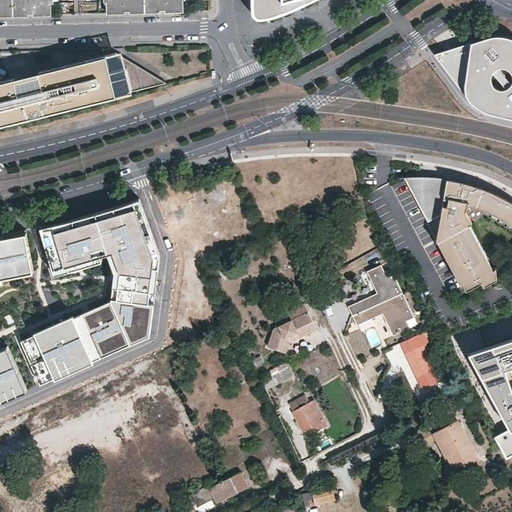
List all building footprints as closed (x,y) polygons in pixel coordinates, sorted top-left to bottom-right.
[(0,0),(0,15),(28,15),(28,12),(34,12),(34,14),(50,14),(50,2),(52,2),(52,0),(0,0)] [(104,0),(105,1),(107,0),(108,12),(124,12),(124,10),(130,10),(130,12),(159,11),(159,9),(166,9),(166,11),(182,10),(182,0),(104,0)] [(252,0),(252,6),(252,8),(253,13),(253,14),(254,15),(255,16),(256,17),(257,18),(258,18),(259,18),(260,18),(262,18),(264,18),(269,17),(274,16),(281,14),(288,11),(297,6),(308,1),(309,0),(252,0)] [(485,37),(435,53),(465,93),(470,99),(475,104),(483,109),(494,112),(511,116),(511,37),(510,37),(501,35),(494,35),(485,37)] [(14,78),(0,81),(0,124),(29,117),(28,114),(31,113),(31,116),(41,113),(41,111),(43,110),(44,113),(165,82),(115,51),(38,71),(39,74),(15,80),(14,78)] [(39,74),(38,71),(14,78),(15,80),(39,74)] [(411,174),(405,175),(413,189),(420,189),(419,192),(416,194),(429,220),(438,215),(441,219),(438,238),(463,285),(465,284),(468,289),(483,280),(485,284),(498,277),(497,267),(497,266),(494,267),(470,223),(472,222),(466,209),(469,202),(477,205),(485,209),(484,212),(511,229),(511,200),(499,193),(479,185),(454,178),(444,176),(431,174),(420,174),(411,174)] [(63,221),(42,226),(55,274),(89,264),(87,259),(101,255),(109,252),(114,251),(121,268),(116,270),(114,282),(119,283),(117,300),(112,300),(114,305),(101,310),(99,305),(82,313),(85,318),(64,327),(61,322),(51,326),(54,332),(24,345),(39,378),(146,331),(149,303),(155,303),(158,275),(153,274),(155,257),(160,257),(161,256),(156,243),(151,245),(137,208),(142,206),(140,198),(86,215),(63,221)] [(156,243),(142,206),(137,208),(151,245),(156,243)] [(0,276),(34,270),(26,229),(12,232),(0,233),(0,276)] [(114,251),(109,252),(116,270),(121,268),(114,251)] [(103,260),(101,255),(87,259),(89,264),(103,260)] [(353,316),(403,293),(391,269),(384,272),(381,265),(367,272),(374,286),(378,288),(380,292),(377,293),(348,307),(353,316)] [(403,293),(353,316),(354,319),(357,326),(382,314),(388,312),(389,315),(385,321),(393,336),(410,328),(406,321),(414,318),(403,293)] [(112,300),(99,305),(101,310),(114,305),(112,300)] [(151,335),(155,303),(149,303),(146,331),(39,378),(41,383),(151,335)] [(313,323),(303,303),(287,311),(292,320),(274,328),(267,347),(281,352),(285,340),(303,331),(305,327),(313,323)] [(82,313),(61,322),(64,327),(85,318),(82,313)] [(303,331),(285,340),(281,352),(286,354),(290,344),(317,331),(313,323),(305,327),(303,331)] [(511,334),(483,345),(479,334),(476,323),(450,333),(456,352),(469,376),(499,431),(494,433),(506,455),(511,451),(511,334)] [(51,326),(22,340),(24,345),(54,332),(51,326)] [(424,333),(401,343),(423,390),(442,381),(437,369),(432,371),(427,360),(431,358),(425,344),(428,343),(424,333)] [(0,353),(10,349),(8,345),(0,348),(0,353)] [(26,385),(10,349),(0,353),(0,401),(4,400),(2,395),(26,385)] [(294,378),(286,364),(271,372),(272,374),(278,384),(279,386),(294,378)] [(278,384),(272,374),(261,380),(266,391),(278,384)] [(28,389),(26,385),(2,395),(4,400),(22,392),(28,389)] [(317,426),(319,431),(329,426),(314,398),(309,401),(305,394),(288,403),(304,433),(312,429),(317,426)] [(454,472),(479,458),(458,419),(436,430),(432,422),(416,430),(426,448),(439,442),(454,472)] [(215,476),(205,481),(208,486),(192,494),(198,506),(214,498),(216,503),(249,487),(241,471),(219,483),(215,476)] [(335,501),(332,486),(311,491),(315,506),(335,501)]
